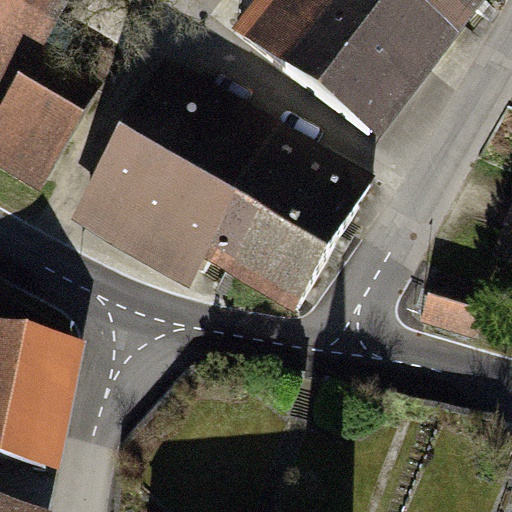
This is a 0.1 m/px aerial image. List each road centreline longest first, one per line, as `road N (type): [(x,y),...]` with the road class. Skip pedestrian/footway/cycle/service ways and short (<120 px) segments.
road 1 (residential): [(344,361),(511,58)]
road 2 (tertiary): [(344,361),(132,313)]
road 3 (residential): [(85,511),(132,313)]
road 4 (tertiary): [(511,400),(344,361)]
road 5 (tertiary): [(132,313),(0,244)]
